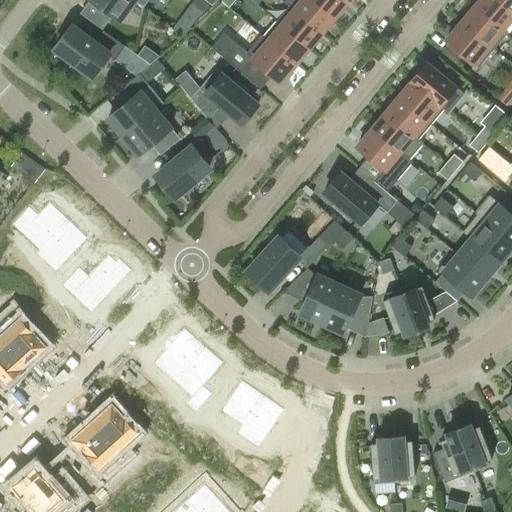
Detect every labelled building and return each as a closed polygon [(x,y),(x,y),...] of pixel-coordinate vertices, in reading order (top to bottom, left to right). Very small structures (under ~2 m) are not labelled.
[(134,1),(132,0),(92,0),(120,20),(134,1)] [(210,4),(204,0),(193,0),(190,5),(202,14),(210,4)] [(322,32),(335,16),(315,0),(285,0),(285,1),(322,32)] [(315,0),(335,16),(349,1),(347,0),(315,0)] [(511,10),(500,0),(479,0),(475,5),(507,33),(508,32),(503,28),(511,17),(511,10)] [(511,0),(500,0),(511,10),(511,0)] [(289,5),(276,20),(309,48),(322,32),(285,1),(284,1),(289,5)] [(494,48),(507,33),(475,5),(462,21),(494,48)] [(296,63),(309,48),(276,20),(263,36),(296,63)] [(456,62),(463,53),(479,67),(494,48),(462,21),(446,39),(449,42),(442,51),(456,62)] [(70,25),(55,46),(94,75),(109,55),(115,59),(125,46),(103,30),(94,43),(70,25)] [(296,63),(263,36),(261,34),(247,51),(235,41),(223,56),(242,73),(254,59),(281,81),(296,63)] [(144,45),(137,55),(150,64),(157,54),(144,45)] [(412,80),(449,112),(464,93),(427,62),(412,80)] [(236,84),(216,68),(191,98),(209,119),(220,105),(242,123),(259,103),(247,94),(249,91),(238,82),(236,84)] [(108,117),(123,136),(164,102),(149,83),(141,74),(125,87),(133,97),(117,110),(108,117)] [(399,96),(431,123),(444,108),(449,112),(412,80),(399,96)] [(386,112),(423,143),(423,142),(419,138),(431,123),(399,96),(386,112)] [(164,102),(123,136),(138,154),(150,144),(159,156),(181,138),(171,127),(157,109),(164,102)] [(413,161),(410,158),(423,143),(386,112),(373,127),(413,161)] [(206,116),(187,132),(195,141),(215,126),(206,116)] [(485,126),(477,135),(487,143),(494,134),(485,126)] [(413,161),(373,127),(358,145),(384,168),(374,180),(387,192),(413,161)] [(479,152),(487,143),(477,135),(470,144),(479,152)] [(156,176),(173,196),(210,166),(193,146),(156,176)] [(446,162),(455,170),(463,161),(454,153),(446,162)] [(480,169),(470,161),(463,171),(472,179),(480,169)] [(455,170),(446,162),(438,171),(448,179),(455,170)] [(347,211),(360,223),(376,204),(384,210),(394,198),(387,192),(374,180),(369,176),(360,188),(338,169),(321,189),(334,200),(331,204),(344,215),(347,211)] [(478,214),(511,242),(511,212),(496,200),(489,194),(475,211),(478,214)] [(445,215),(453,206),(441,196),(434,205),(445,215)] [(30,204),(13,222),(41,249),(69,219),(63,214),(67,211),(53,198),(39,212),(30,204)] [(427,228),(435,219),(423,209),(415,218),(427,228)] [(500,261),(511,247),(511,242),(478,214),(463,230),(467,234),(500,261)] [(69,219),(41,249),(59,265),(49,276),(60,286),(78,268),(68,259),(91,234),(77,221),(74,224),(69,219)] [(300,254),(296,258),(306,268),(318,256),(334,240),(344,228),(335,220),(309,247),(307,245),(300,254)] [(500,261),(467,234),(463,230),(463,231),(471,237),(460,250),(454,250),(486,278),(500,261)] [(248,272),(267,289),(300,254),(280,236),(248,272)] [(404,256),(412,246),(400,236),(392,246),(404,256)] [(486,278),(454,250),(439,268),(472,295),(486,278)] [(78,268),(60,286),(72,297),(78,291),(96,308),(116,287),(121,292),(134,278),(109,255),(88,278),(78,268)] [(395,271),(390,259),(379,264),(383,276),(395,271)] [(299,294),(313,273),(307,267),(287,289),(299,294)] [(317,274),(300,314),(322,324),(340,283),(317,274)] [(416,282),(401,287),(417,330),(428,326),(427,321),(435,318),(434,316),(458,300),(447,291),(429,301),(422,284),(417,286),(416,282)] [(355,307),(370,313),(373,292),(362,293),(340,283),(322,324),(344,333),(347,325),(355,307)] [(417,330),(401,287),(387,293),(388,297),(383,299),(396,332),(404,329),(406,334),(417,330)] [(41,306),(33,299),(26,306),(34,313),(41,306)] [(35,361),(49,349),(17,317),(0,332),(0,333),(26,363),(32,358),(35,361)] [(174,339),(158,357),(177,375),(204,345),(179,323),(169,334),(174,339)] [(0,333),(0,383),(1,385),(26,363),(0,333)] [(204,345),(177,375),(197,392),(227,359),(213,346),(210,350),(204,345)] [(245,376),(220,413),(241,428),(264,394),(258,390),(261,386),(245,376)] [(264,394),(241,428),(263,443),(277,422),(283,426),(291,413),(264,394)] [(98,416),(93,421),(120,451),(138,434),(149,447),(160,437),(143,419),(134,427),(109,400),(95,413),(98,416)] [(84,422),(70,435),(100,468),(120,451),(93,421),(87,426),(84,422)] [(470,423),(459,427),(476,471),(490,465),(488,460),(493,458),(480,425),(472,428),(470,423)] [(461,476),(476,471),(459,427),(447,432),(449,437),(441,440),(454,473),(459,471),(461,476)] [(391,435),(395,481),(410,480),(410,475),(415,474),(413,439),(404,440),(403,434),(391,435)] [(395,481),(391,435),(379,436),(379,441),(371,442),(373,478),(379,477),(379,482),(395,481)] [(178,452),(171,444),(163,450),(170,458),(178,452)] [(35,464),(10,487),(22,501),(27,497),(40,511),(53,511),(67,501),(35,464)] [(177,476),(170,468),(163,475),(170,483),(177,476)] [(156,486),(149,478),(141,485),(148,493),(156,486)] [(208,485),(189,503),(196,511),(234,511),(239,509),(228,497),(223,502),(208,485)] [(480,501),(483,508),(494,504),(491,497),(480,501)] [(109,511),(111,511),(118,506),(112,499),(104,506),(109,511)] [(391,510),(402,509),(402,501),(391,502),(391,510)] [(196,511),(189,503),(178,511),(196,511)]
